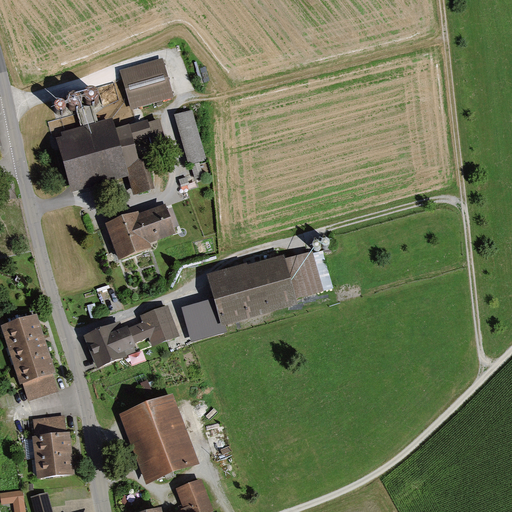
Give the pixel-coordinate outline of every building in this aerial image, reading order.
[(122,73),(131,107),(171,96),(162,63),(122,73)] [(190,113),(175,117),(189,164),(204,159),(190,113)] [(56,138),(73,193),(128,176),(134,196),(152,190),(144,162),(136,164),(130,143),(150,137),(153,146),(165,142),(158,120),(114,133),(111,121),(56,138)] [(164,206),(106,227),(118,260),(148,249),(146,244),(174,234),(164,206)] [(181,232),(173,207),(169,208),(177,233),(181,232)] [(283,257),(209,277),(216,299),(184,308),(193,339),(225,330),(223,323),(295,303),(294,298),(322,290),(312,253),(284,261),(283,257)] [(151,346),(177,337),(167,308),(140,317),(143,324),(133,328),(138,341),(148,338),(151,346)] [(38,316),(3,327),(26,401),(57,391),(52,377),(56,375),(38,316)] [(91,353),(98,370),(127,358),(125,353),(135,349),(127,329),(123,331),(120,323),(85,338),(91,353)] [(147,485),(199,465),(172,396),(120,416),(147,485)] [(32,421),(38,479),(74,475),(68,418),(32,421)] [(223,430),(205,436),(212,458),(231,452),(223,430)] [(201,482),(176,491),(183,511),(210,511),(211,511),(201,482)] [(22,511),(21,493),(0,495),(1,504),(12,503),(12,511),(22,511)] [(52,511),(47,493),(31,497),(35,511),(52,511)]
